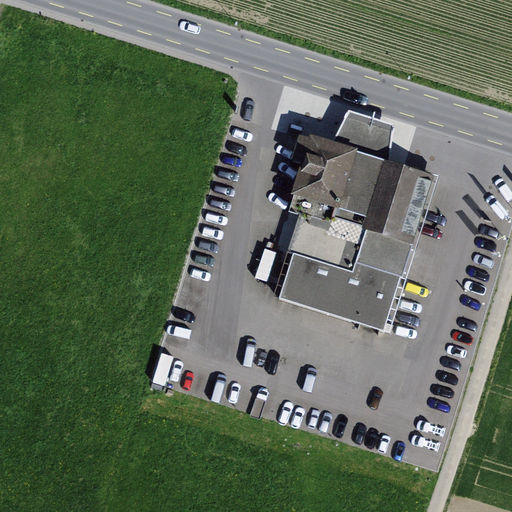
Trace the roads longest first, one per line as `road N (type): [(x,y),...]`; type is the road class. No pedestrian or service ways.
road 1 (primary): [(62,0),(511,139)]
road 2 (track): [(437,511),(511,284)]
